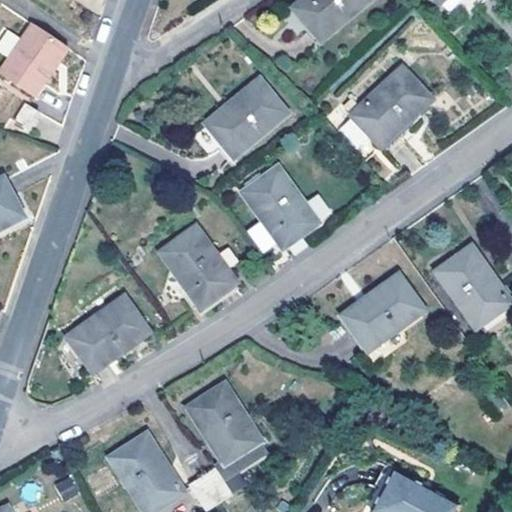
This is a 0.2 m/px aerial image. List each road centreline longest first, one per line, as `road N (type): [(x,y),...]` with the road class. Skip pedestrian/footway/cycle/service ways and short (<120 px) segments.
road 1 (residential): [(0,438),(34,436),(111,400),(511,136)]
road 2 (residential): [(0,388),(106,87)]
road 3 (residential): [(257,0),(178,53),(106,87)]
